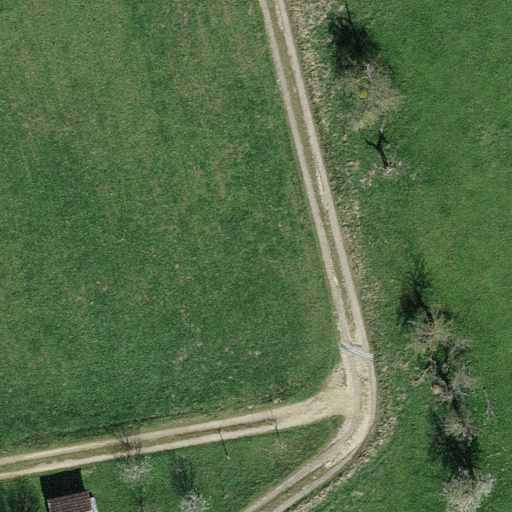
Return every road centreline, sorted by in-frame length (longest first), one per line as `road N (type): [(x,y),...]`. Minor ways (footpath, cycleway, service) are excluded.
road 1 (track): [(0,469),(349,408),(350,338),(269,0)]
road 2 (track): [(349,408),(344,441),(261,511)]
